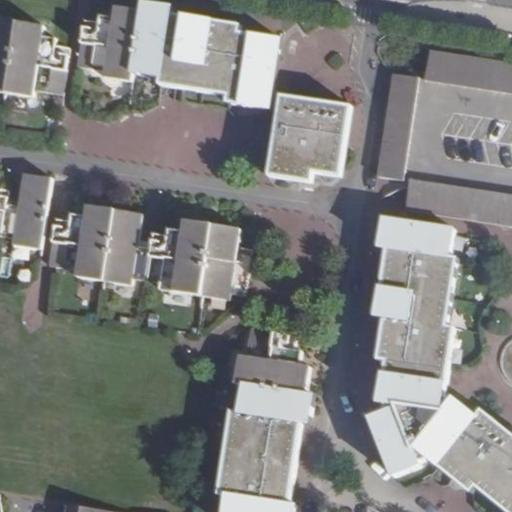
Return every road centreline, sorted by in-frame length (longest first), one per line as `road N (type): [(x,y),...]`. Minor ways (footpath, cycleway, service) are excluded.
road 1 (residential): [(0,154),(359,211)]
road 2 (residential): [(318,511),(359,211)]
road 3 (residential): [(359,211),(378,0)]
